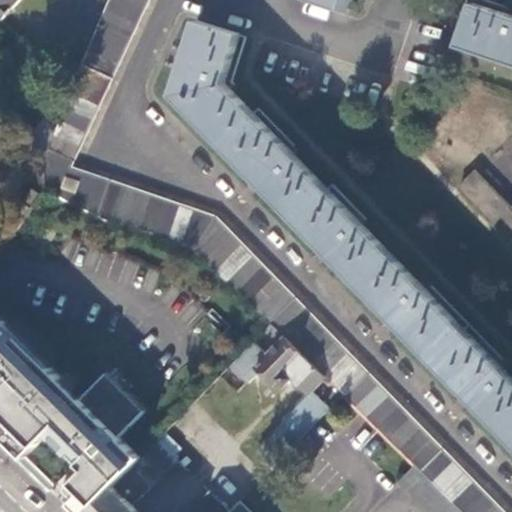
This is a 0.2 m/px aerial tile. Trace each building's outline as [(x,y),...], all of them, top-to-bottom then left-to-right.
[(0,0),(0,18),(17,0),(0,0)] [(108,0),(72,86),(55,128),(43,159),(46,189),(106,220),(107,218),(149,234),(192,248),(271,322),(343,394),(390,439),(415,464),(464,511),(503,511),(214,216),(69,167),(147,0),(108,0)] [(351,0),(321,0),(348,9),(351,0)] [(458,46),(511,63),(511,16),(473,3),(458,46)] [(173,95),(511,443),(511,378),(224,83),(239,33),(196,20),(173,95)] [(24,140),(43,159),(55,128),(44,117),(24,140)] [(509,207),(476,173),(475,171),(458,188),(493,223),(500,216),(509,207)] [(511,206),(477,172),(476,173),(509,207),(500,216),(511,227),(511,206)] [(19,226),(42,195),(33,189),(10,219),(19,226)] [(0,435),(15,449),(21,443),(30,452),(49,433),(70,454),(78,446),(93,461),(61,495),(78,511),(87,511),(140,457),(120,436),(144,411),(106,373),(77,402),(56,381),(60,377),(50,369),(38,357),(35,360),(14,340),(18,336),(0,319),(0,435)] [(271,322),(229,365),(250,385),(262,373),(274,384),(278,380),(283,385),(290,378),(308,395),(284,420),(285,422),(259,450),(274,466),(295,444),(320,419),(343,394),(271,322)] [(177,461),(156,441),(140,457),(87,511),(139,511),(133,506),(177,461)] [(429,511),(464,511),(415,464),(399,481),(429,511)] [(229,511),(230,511),(209,491),(189,511),(229,511)] [(252,511),(241,501),(230,511),(229,511),(252,511)]
